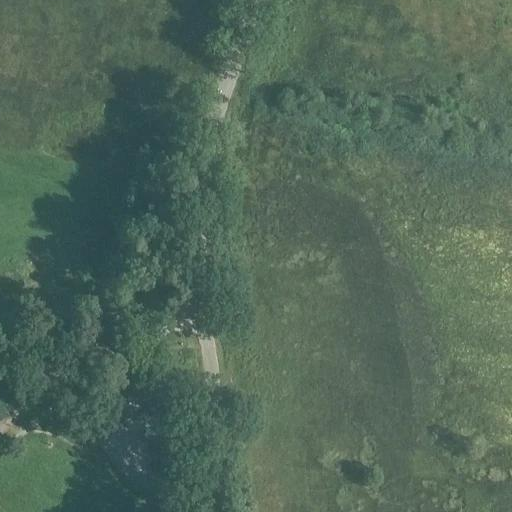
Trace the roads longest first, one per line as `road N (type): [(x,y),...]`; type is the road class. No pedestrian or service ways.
road 1 (unclassified): [(204,511),(211,445),(200,297),(208,177),(261,0)]
road 2 (track): [(0,434),(130,337),(200,297)]
